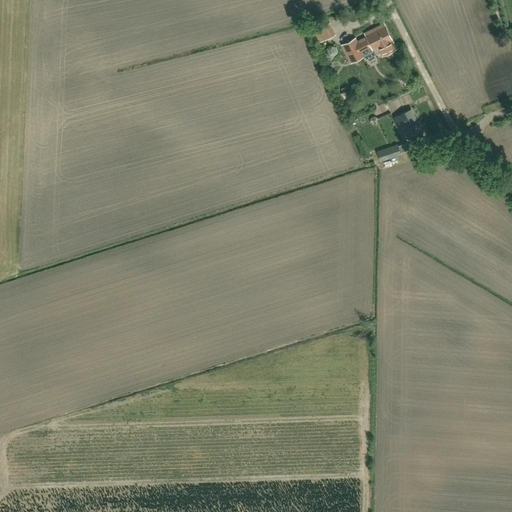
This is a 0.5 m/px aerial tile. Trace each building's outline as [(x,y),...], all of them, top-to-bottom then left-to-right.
[(315,31),(320,41),(335,34),(330,23),(315,31)] [(396,49),(392,41),(384,24),(366,34),(367,37),(357,42),(355,39),(343,45),(351,62),(364,56),(362,52),(372,47),(374,51),(378,48),(382,56),(396,49)] [(330,60),(341,58),(339,47),(328,49),(330,60)] [(391,103),(393,111),(403,109),(401,100),(391,103)] [(409,137),(421,131),(411,110),(393,118),(400,132),(406,130),(409,137)] [(410,143),(401,146),(403,152),(412,150),(410,143)] [(381,162),(401,155),(398,145),(377,152),(381,162)]
